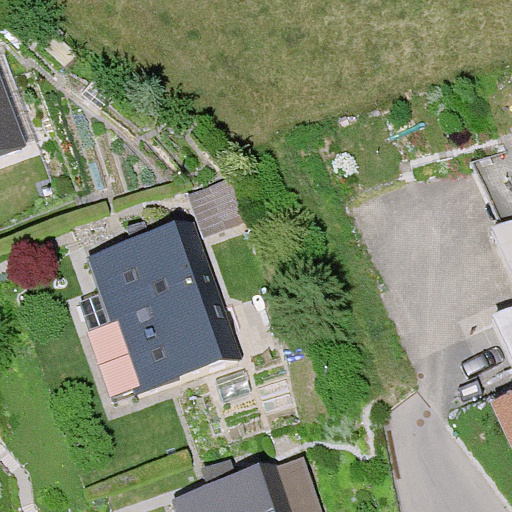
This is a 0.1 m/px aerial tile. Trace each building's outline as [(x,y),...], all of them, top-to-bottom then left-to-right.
[(0,157),(24,148),(0,85),(0,157)] [(196,233),(84,270),(132,415),(244,378),(196,233)] [(511,305),(495,313),(511,354),(511,305)] [(511,410),(498,417),(511,445),(511,410)] [(275,511),(262,482),(192,511),(275,511)]
